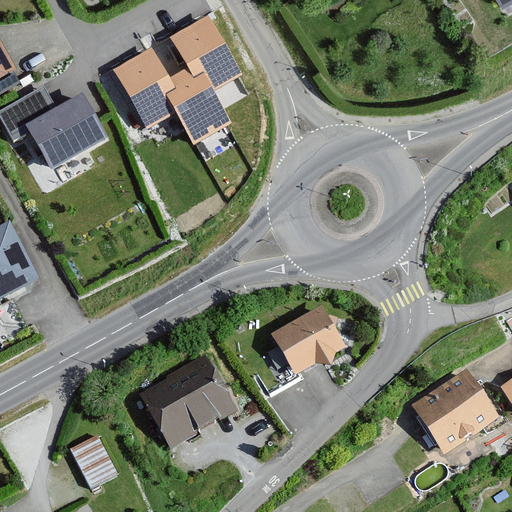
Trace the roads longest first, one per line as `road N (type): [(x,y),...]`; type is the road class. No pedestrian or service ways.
road 1 (residential): [(412,328),(231,511)]
road 2 (secondary): [(91,346),(292,235)]
road 3 (residential): [(0,178),(91,346)]
road 4 (residential): [(236,0),(307,146)]
road 5 (residential): [(59,0),(81,38),(160,0)]
